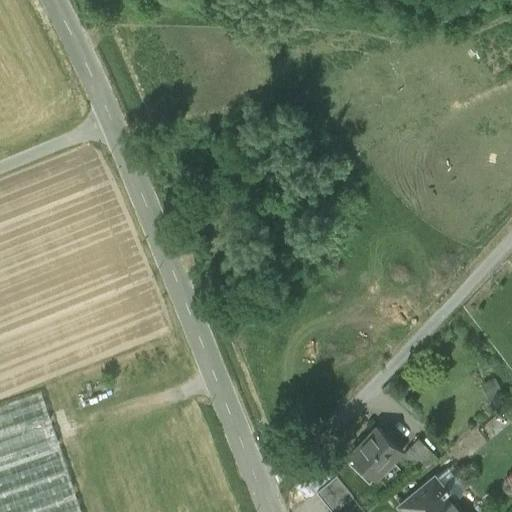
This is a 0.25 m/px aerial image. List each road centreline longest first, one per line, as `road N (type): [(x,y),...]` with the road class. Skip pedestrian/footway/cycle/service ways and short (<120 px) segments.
road 1 (unclassified): [(260,499),(56,0)]
road 2 (residential): [(511,236),(260,499)]
